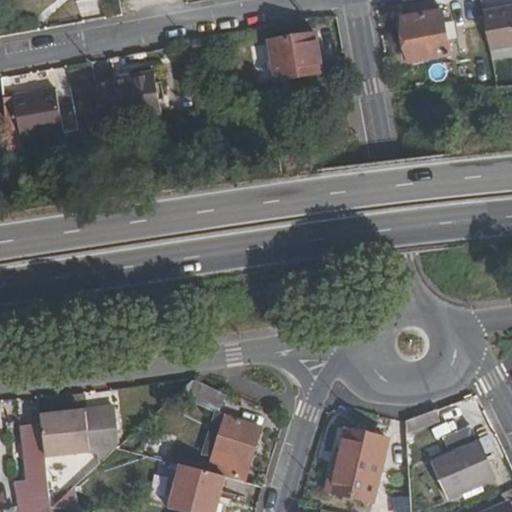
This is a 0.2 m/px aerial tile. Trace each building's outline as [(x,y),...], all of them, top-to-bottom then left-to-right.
[(511,1),(486,7),(493,45),(511,42),(511,1)] [(448,6),(407,14),(416,56),(456,48),(448,6)] [(322,30),(276,39),(283,77),(329,69),(322,30)] [(131,76),(100,81),(107,119),(166,109),(159,69),(130,74),(131,76)] [(60,89),(16,97),(25,139),(68,131),(60,89)] [(296,307),(278,310),(280,320),(297,317),(296,307)] [(221,407),(226,390),(194,381),(189,398),(221,407)] [(44,416),(45,421),(25,424),(36,501),(24,504),(25,511),(51,511),(55,511),(55,505),(48,450),(67,448),(68,453),(93,451),(91,437),(99,435),(102,450),(100,451),(102,463),(119,447),(114,406),(88,410),(44,416)] [(439,408),(419,415),(423,427),(442,419),(439,408)] [(419,415),(408,420),(409,432),(423,427),(419,415)] [(263,428),(225,417),(209,473),(229,479),(247,483),(263,428)] [(496,477),(474,426),(446,439),(452,453),(436,460),(451,497),(482,483),(496,477)] [(389,437),(348,427),(339,459),(335,458),(327,488),(372,501),(389,437)] [(178,511),(219,511),(229,479),(209,473),(181,466),(169,509),(178,511)] [(6,472),(0,473),(0,493),(10,491),(6,472)] [(498,482),(496,477),(482,483),(484,488),(498,482)] [(480,511),(511,511),(511,501),(511,500),(480,511)]
